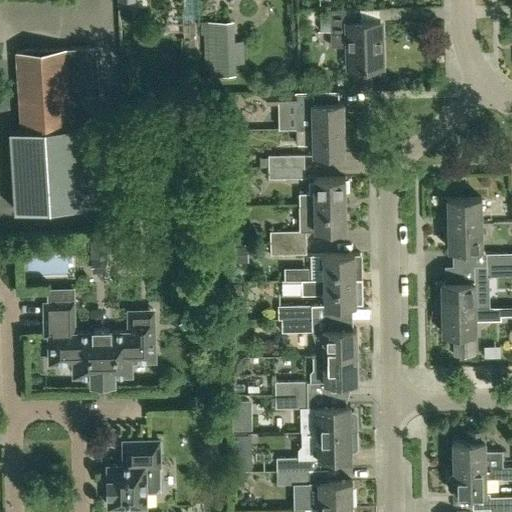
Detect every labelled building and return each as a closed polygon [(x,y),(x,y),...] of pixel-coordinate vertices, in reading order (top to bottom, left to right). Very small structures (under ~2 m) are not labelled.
[(133,0),(119,0),(120,10),(134,10),(133,0)] [(331,45),(349,45),(349,67),(382,66),(381,20),(360,21),(360,9),(330,9),(331,32),(331,45)] [(234,20),(208,21),(210,75),(236,73),(235,63),(244,62),(244,40),(234,40),(234,20)] [(19,91),(21,130),(10,131),(15,212),(84,207),(79,126),(101,124),(95,47),(16,52),(17,78),(19,91)] [(312,127),(344,127),(344,101),(303,102),(303,90),(264,92),(266,104),(291,103),(292,128),(296,128),(312,127)] [(344,127),(312,127),(296,128),(296,142),(312,142),(313,152),(345,152),(344,127)] [(260,157),(260,166),(269,166),(304,165),(304,153),(269,154),(269,157),(260,157)] [(304,165),(269,166),(260,166),(260,173),(269,172),(269,177),(305,176),(304,165)] [(313,178),(314,191),(300,191),(300,202),(346,202),(345,178),(313,178)] [(448,214),(448,223),(482,223),(482,196),(442,197),(442,214),(448,214)] [(270,230),(270,243),(306,242),(306,230),(312,230),(312,228),(314,228),(346,228),(346,202),(300,202),(300,229),(270,230)] [(483,247),(482,223),(448,223),(449,248),(483,247)] [(306,252),(306,242),(270,243),(271,253),(306,252)] [(511,251),(486,252),(486,264),(511,263),(511,251)] [(302,279),(355,278),(355,269),(361,268),(361,253),(311,254),(311,279),(302,279)] [(441,299),(441,306),(491,305),(490,296),(487,296),(487,275),(511,274),(511,263),(486,264),(473,265),(474,282),(435,283),(435,299),(441,299)] [(361,288),(355,288),(355,278),(302,279),(302,294),(324,294),(324,304),(362,303),(361,288)] [(129,308),(129,321),(129,331),(110,332),(110,329),(94,329),(94,332),(75,332),(74,301),(45,302),(45,334),(49,334),(50,356),(57,363),(74,362),(74,375),(91,374),(92,381),(114,381),(114,374),(132,373),(131,361),(148,361),(155,354),(154,308),(129,308)] [(278,318),(282,318),(318,317),(318,304),(278,305),(278,318)] [(491,319),(491,305),(441,306),(442,333),(453,332),(453,354),(475,354),(475,332),(476,332),(475,319),(491,319)] [(511,314),(511,305),(500,306),(500,315),(511,314)] [(318,331),(318,317),(282,318),(282,332),(318,331)] [(322,329),(323,341),(316,342),(316,355),(357,354),(356,328),(322,329)] [(312,381),(323,381),(358,380),(357,354),(316,355),(313,355),(313,370),(311,372),(312,381)] [(275,394),(307,393),(307,380),(275,380),(275,394)] [(316,407),(308,407),(307,393),(275,394),(276,407),(301,407),(301,415),(305,419),(316,419),(316,431),(357,430),(357,413),(353,410),(351,410),(350,405),(316,405),(316,407)] [(299,448),(299,456),(276,456),(277,470),(309,469),(309,458),(317,458),(317,457),(352,456),(351,450),(354,450),(357,447),(357,430),(316,431),(302,431),(302,445),(299,448)] [(454,467),(486,466),(503,466),(502,450),(486,450),(486,440),(484,440),(484,430),(468,430),(468,440),(454,441),(454,467)] [(122,441),(122,465),(108,465),(108,478),(107,478),(108,493),(109,506),(112,506),(116,510),(124,510),(127,506),(146,505),(146,491),(156,491),(160,486),(159,440),(122,441)] [(511,465),(503,466),(486,466),(454,467),(454,476),(452,476),(449,479),(449,488),(452,491),(455,491),(455,493),(487,492),(487,477),(502,477),(502,478),(511,477),(511,465)] [(309,469),(277,470),(277,483),(309,482),(309,469)] [(305,508),(318,508),(318,507),(352,506),(352,481),(310,482),(310,483),(305,483),(305,508)] [(511,495),(490,496),(490,508),(511,507),(511,495)]
